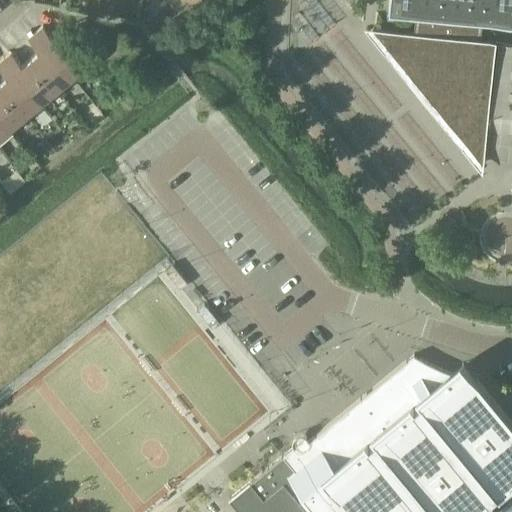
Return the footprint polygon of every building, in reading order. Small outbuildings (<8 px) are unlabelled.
[(511,0),(388,0),(388,4),(417,7),(414,32),(374,28),(374,29),(375,29),(483,161),(483,162),(484,162),(488,119),(511,121),(511,0)] [(43,26),(35,32),(72,76),(89,62),(63,31),(53,39),(43,26)] [(39,50),(31,58),(56,89),(72,76),(35,32),(28,37),(39,50)] [(11,52),(4,58),(41,102),(56,89),(31,58),(22,65),(11,52)] [(0,67),(8,77),(0,82),(0,84),(25,115),(41,102),(4,58),(0,60),(0,67)] [(0,116),(9,128),(25,115),(0,84),(0,116)] [(0,135),(9,128),(0,116),(0,135)] [(478,511),(511,487),(511,424),(465,365),(450,376),(421,357),(283,454),(289,461),(297,455),(297,454),(298,454),(299,453),(300,453),(301,453),(302,453),(303,453),(304,453),(305,454),(306,454),(306,455),(307,455),(307,456),(308,456),(308,457),(309,457),(309,458),(309,459),(309,460),(309,461),(309,462),(309,463),(309,464),(309,465),(308,465),(308,466),(307,467),(313,474),(315,472),(326,485),(332,492),(335,489),(353,511),(478,511)] [(297,454),(297,455),(289,461),(283,454),(229,499),(239,511),(353,511),(335,489),(332,492),(326,485),(315,472),(313,474),(307,467),(308,466),(308,465),(309,465),(309,464),(309,463),(309,462),(309,461),(309,460),(309,459),(309,458),(309,457),(308,457),(308,456),(307,456),(307,455),(306,455),(306,454),(305,454),(304,453),(303,453),(302,453),(301,453),(300,453),(299,453),(298,454),(297,454)]
